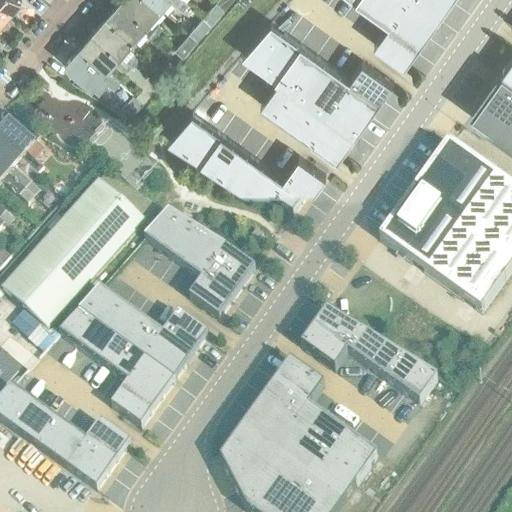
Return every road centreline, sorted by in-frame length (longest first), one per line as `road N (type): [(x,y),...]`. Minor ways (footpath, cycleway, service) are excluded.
road 1 (unclassified): [(504,0),(206,411),(177,470),(170,511)]
road 2 (residential): [(0,92),(81,0)]
